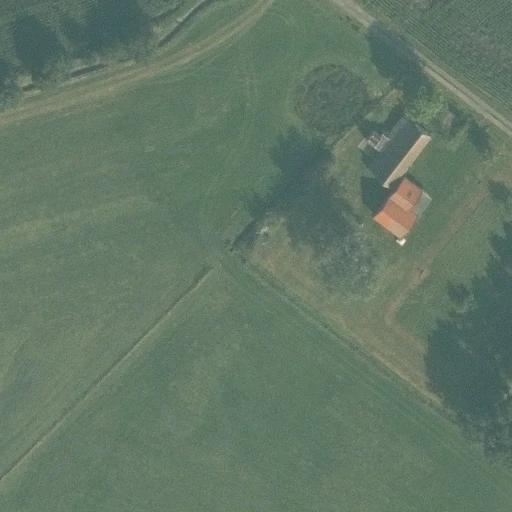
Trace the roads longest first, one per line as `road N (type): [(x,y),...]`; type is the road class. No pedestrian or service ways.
road 1 (track): [(263,0),(171,56),(0,113)]
road 2 (unclassified): [(511,134),(338,0)]
